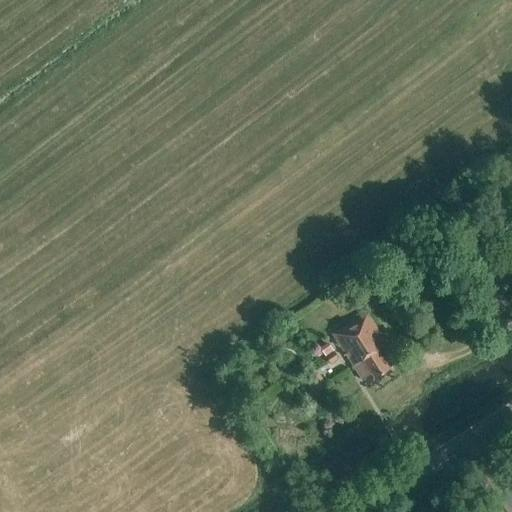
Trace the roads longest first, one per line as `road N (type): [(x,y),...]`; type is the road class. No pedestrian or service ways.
road 1 (tertiary): [(343,511),(511,409)]
road 2 (track): [(511,333),(456,368),(435,367),(391,300)]
